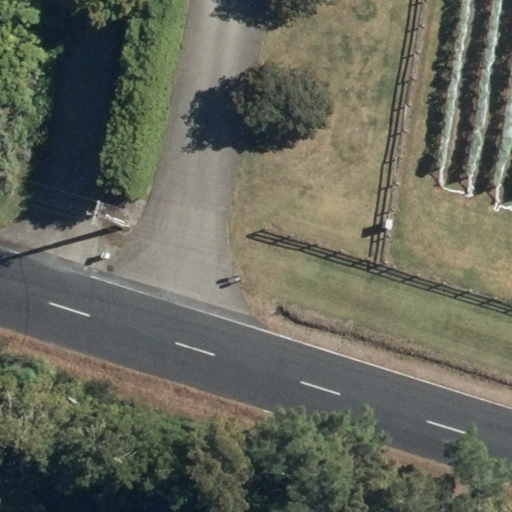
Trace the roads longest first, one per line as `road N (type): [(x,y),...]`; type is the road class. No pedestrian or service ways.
road 1 (unclassified): [(511,447),(0,287)]
road 2 (unknown): [(101,318),(162,0)]
